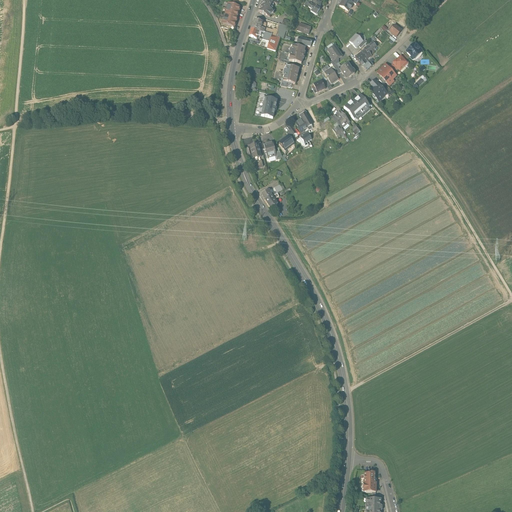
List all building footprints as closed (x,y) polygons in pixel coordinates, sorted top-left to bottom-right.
[(270,2),(266,0),(261,0),(262,0),(262,1),(260,4),(261,5),(260,7),(261,7),(258,13),(265,16),(265,15),(269,18),(273,12),(271,12),(273,8),(270,7),(272,3),(270,2)] [(322,3),(318,1),(318,3),(309,0),(309,3),(315,8),(316,7),(320,10),(322,3)] [(349,1),(346,0),(343,0),(339,6),(348,12),(349,9),(350,10),(350,9),(351,8),(352,7),(352,6),(351,6),(353,4),(349,1)] [(234,5),(228,3),(226,8),(238,13),(240,8),(234,5)] [(315,8),(309,3),(309,4),(307,6),(308,7),(312,10),(311,12),(317,15),(320,10),(316,7),(315,8)] [(226,14),(237,18),(238,13),(226,8),(225,13),(226,14)] [(224,19),(236,23),(238,18),(237,18),(226,14),(224,19)] [(234,29),(236,23),(224,19),(222,25),(234,29)] [(263,24),(254,21),(253,23),(252,25),(253,25),(251,30),(258,32),(265,34),(280,39),(282,40),(284,35),(277,32),(273,31),(272,32),(264,30),(261,29),(263,24)] [(311,29),(300,24),(297,31),(308,35),(311,29)] [(281,26),(280,25),(277,32),(284,35),(287,27),(281,26)] [(394,25),(392,28),(390,27),(388,30),(391,33),(392,34),(396,37),(401,31),(394,25)] [(258,32),(251,30),(249,37),(256,39),(258,34),(258,32)] [(280,39),(265,34),(264,36),(263,41),(269,43),(267,50),(275,52),(280,39)] [(356,35),(349,42),(356,48),(362,42),(356,35)] [(312,41),(299,38),(297,44),(311,47),(312,41)] [(369,46),(362,51),(367,59),(371,56),(375,52),(372,49),(375,47),(372,43),(368,45),(369,46)] [(292,46),(283,44),(279,61),(286,63),(294,64),(294,62),(289,61),(290,56),(289,56),(290,50),(291,50),(292,46)] [(414,44),(411,47),(411,48),(409,50),(409,49),(406,52),(410,57),(410,58),(412,61),(414,60),(421,53),(422,51),(420,49),(419,49),(414,44)] [(297,47),(292,46),(291,50),(290,50),(289,56),(290,56),(289,61),(294,62),(301,64),(302,60),(303,61),(304,57),(303,57),(303,55),(304,55),(305,52),(304,52),(305,49),(302,48),(297,47)] [(335,46),(328,51),(331,56),(330,57),(333,61),(334,62),(336,60),(342,56),(335,46)] [(362,51),(355,56),(362,66),(365,63),(364,61),(367,59),(362,51)] [(401,58),(399,60),(398,59),(393,64),(398,69),(399,70),(403,66),(404,67),(407,64),(405,61),(401,57),(401,58)] [(279,61),(278,61),(274,79),(282,81),(282,80),(283,81),(284,77),(283,76),(284,71),(285,71),(287,66),(285,66),(286,63),(279,61)] [(365,63),(362,66),(366,71),(373,64),(370,62),(369,61),(365,63)] [(340,70),(341,73),(345,79),(349,76),(350,77),(354,74),(354,72),(353,70),(351,70),(348,65),(340,70)] [(389,70),(385,65),(377,73),(381,78),(386,82),(389,86),(393,81),(392,80),(396,76),(389,70)] [(299,69),(287,66),(285,71),(284,71),(283,76),(284,77),(283,81),(291,83),(295,84),(295,83),(296,83),(296,81),(297,79),(298,75),(297,75),(298,72),(299,72),(299,70),(299,69)] [(331,68),(324,73),(327,77),(327,78),(331,84),(338,80),(334,74),(331,68)] [(395,72),(392,68),(389,70),(396,76),(398,74),(395,72)] [(315,87),(317,92),(325,89),(321,80),(313,84),(315,87)] [(377,84),(374,80),(370,84),(373,87),(373,88),(369,92),(373,95),(372,96),(375,98),(379,101),(387,94),(384,90),(381,87),(381,88),(378,84),(377,84)] [(354,101),(353,100),(344,107),(354,119),(370,106),(360,95),(354,101)] [(261,115),(273,118),(274,111),(275,111),(276,108),(275,108),(277,101),(265,98),(264,104),(263,103),(261,110),(262,110),(261,115)] [(304,110),(297,115),(301,119),(305,122),(309,120),(305,113),(306,112),(304,110)] [(349,123),(339,112),(332,118),(338,125),(339,125),(341,129),(349,123)] [(301,119),(295,123),(301,132),(304,131),(303,130),(307,127),(305,122),(301,119)] [(338,125),(332,129),(335,134),(338,138),(344,134),(343,132),(339,125),(338,125)] [(296,133),(291,126),(288,128),(289,130),(293,135),(296,133)] [(356,126),(350,130),(355,136),(360,131),(356,126)] [(293,135),(289,130),(286,133),(288,135),(292,140),(295,138),(293,135)] [(307,132),(301,136),(301,137),(300,137),(301,139),(302,138),(304,143),(311,139),(307,132)] [(288,135),(285,137),(285,138),(280,143),(285,150),(294,143),(292,140),(288,135)] [(252,137),(242,140),(244,146),(250,144),(250,145),(254,144),(252,137)] [(264,144),(265,148),(267,157),(276,155),(276,153),(274,146),(273,146),(272,142),(264,144)] [(250,145),(253,158),(252,159),(255,169),(263,167),(261,161),(258,162),(257,158),(261,157),(258,143),(250,145)] [(269,190),(261,194),(265,199),(272,196),(271,194),(270,193),(270,192),(269,190)] [(272,196),(265,199),(270,208),(274,206),(275,207),(277,206),(276,205),(277,204),(274,199),(279,197),(277,193),(276,194),(272,196)] [(362,474),(362,494),(376,494),(376,474),(362,474)] [(381,500),(366,500),(365,511),(382,511),(382,508),(381,507),(380,507),(380,505),(381,505),(381,500)]
